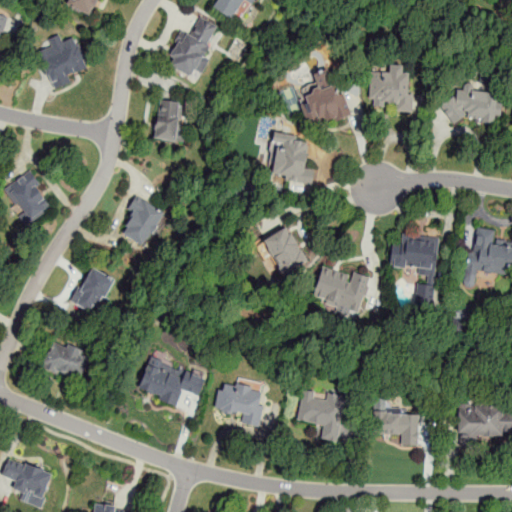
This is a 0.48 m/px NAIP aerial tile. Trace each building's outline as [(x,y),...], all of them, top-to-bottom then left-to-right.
[(95,0),(65,0),(64,4),(90,14),(95,0)] [(244,2),(250,6),(254,0),(210,0),(208,3),(231,20),(244,2)] [(182,31),(167,66),(195,77),(217,24),(198,16),(191,35),(182,31)] [(73,81),(70,76),(88,68),(75,37),(38,53),(53,89),(73,81)] [(411,74),(402,74),(402,65),(369,65),(369,109),(412,108),(411,74)] [(301,96),(312,128),(348,115),(332,66),(312,74),(317,90),(301,96)] [(495,122),(497,93),(445,90),(443,119),(495,122)] [(154,139),(177,141),(181,102),(158,99),(154,139)] [(312,182),(314,167),(305,166),(308,137),(275,133),(270,177),(312,182)] [(53,204),(29,170),(2,189),(26,224),(53,204)] [(164,211),(139,197),(119,232),(143,247),(164,211)] [(285,275),(308,261),(279,214),(256,227),(285,275)] [(464,284),(473,286),(475,269),(511,274),(511,241),(493,239),(495,229),(473,226),(464,284)] [(439,237),(402,233),(401,243),(392,242),(389,265),(417,268),(416,279),(417,279),(414,306),(431,308),(439,237)] [(357,314),(371,280),(325,262),(312,297),(357,314)] [(115,278),(90,266),(72,302),(97,314),(115,278)] [(88,350),(52,340),(44,368),(80,378),(88,350)] [(204,379),(147,361),(138,391),(177,403),(181,391),(198,396),(204,379)] [(222,380),(215,407),(241,413),(238,423),(256,427),(265,391),(222,380)] [(297,421),(320,424),(317,438),(338,441),(345,395),(302,388),(297,421)] [(458,405),(458,435),(511,435),(511,405),(458,405)] [(418,445),(419,412),(374,411),(374,433),(399,434),(399,445),(418,445)] [(41,501),(52,472),(9,456),(1,476),(14,481),(11,489),(41,501)] [(131,511),(95,503),(92,511),(131,511)]
